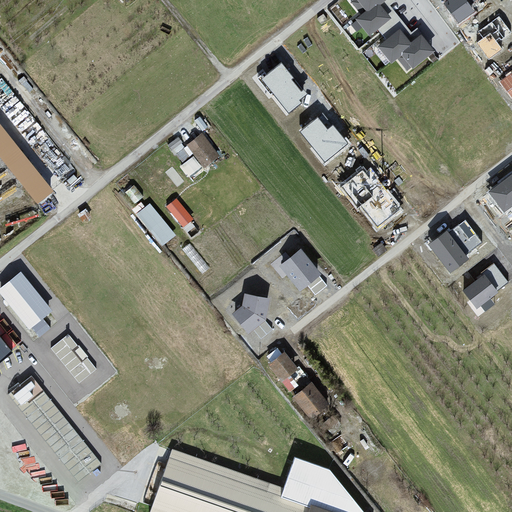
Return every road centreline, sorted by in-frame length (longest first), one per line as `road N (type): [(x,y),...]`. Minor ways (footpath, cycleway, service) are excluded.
road 1 (residential): [(330,0),(0,267)]
road 2 (residential): [(511,156),(284,340)]
